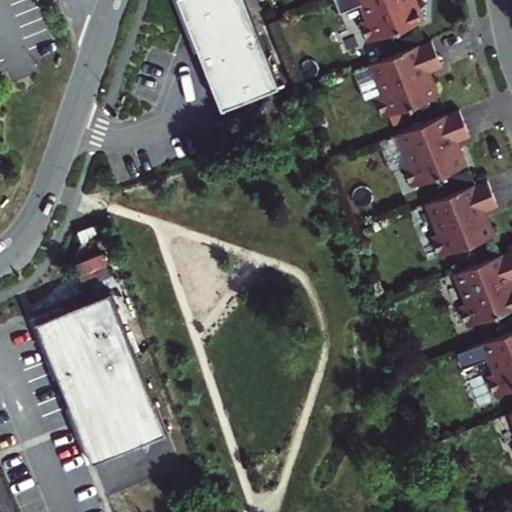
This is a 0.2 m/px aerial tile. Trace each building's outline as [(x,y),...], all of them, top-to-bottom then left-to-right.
[(182,0),(176,0),(200,56),(205,53),(182,0)] [(182,0),(205,53),(228,107),(238,103),(284,83),(248,0),(182,0)] [(366,0),(373,16),(364,20),(372,40),(426,19),(418,0),(366,0)] [(418,0),(426,19),(428,18),(421,0),(418,0)] [(419,44),(371,63),(383,93),(375,97),(383,117),(437,95),(427,72),(430,70),(441,66),(431,40),(419,44)] [(427,72),(437,95),(439,94),(430,70),(427,72)] [(447,113),(399,132),(411,163),(402,166),(410,187),(465,165),(455,141),(457,141),(469,136),(459,109),(447,114),(447,113)] [(455,141),(465,165),(467,165),(457,141),(455,141)] [(474,183),(427,202),(439,233),(430,236),(438,257),(493,235),(483,211),(485,210),(497,206),(487,179),(475,184),(474,183)] [(483,211),(493,235),(495,234),(485,210),(483,211)] [(98,231),(80,237),(84,248),(102,241),(98,231)] [(502,253),(454,272),(467,303),(458,306),(466,327),(511,308),(511,283),(511,281),(511,280),(511,250),(503,254),(502,253)] [(64,302),(62,297),(28,311),(54,374),(59,371),(71,399),(65,401),(88,458),(94,455),(168,425),(110,283),(64,302)] [(511,330),(482,342),(495,372),(486,376),(494,396),(511,389),(511,330)] [(144,440),(155,470),(177,462),(166,431),(144,440)] [(99,472),(106,490),(136,478),(129,460),(99,472)]
